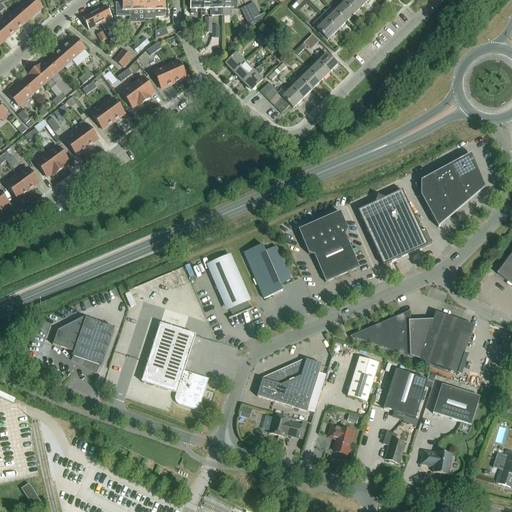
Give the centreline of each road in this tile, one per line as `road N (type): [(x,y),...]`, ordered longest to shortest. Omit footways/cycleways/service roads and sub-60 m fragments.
road 1 (secondary): [(0,310),(392,143)]
road 2 (tertiary): [(216,448),(254,357),(440,273)]
road 3 (residential): [(206,87),(267,131),(298,134),(439,0)]
road 4 (tertiary): [(489,511),(370,490),(216,448)]
road 5 (residential): [(0,236),(206,87)]
road 6 (tertiary): [(216,448),(0,366)]
